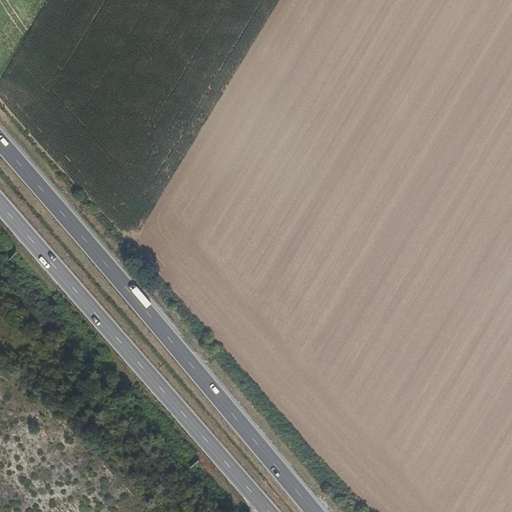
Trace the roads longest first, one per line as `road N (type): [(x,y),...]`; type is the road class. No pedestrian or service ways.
road 1 (primary): [(312,511),(0,142)]
road 2 (primary): [(0,203),(268,511)]
